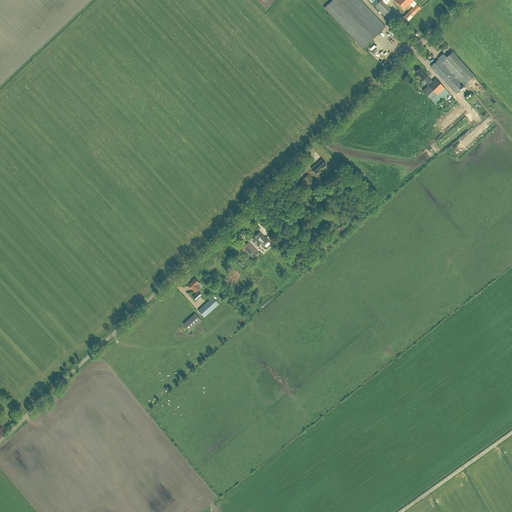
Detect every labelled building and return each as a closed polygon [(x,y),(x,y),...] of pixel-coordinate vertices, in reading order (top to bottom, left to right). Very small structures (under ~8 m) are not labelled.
[(386,26),(360,0),(331,0),(324,8),(363,49),(386,26)] [(396,16),(382,0),(381,0),(369,0),(375,6),(390,22),(396,16)] [(393,0),(403,10),(414,1),(413,0),(393,0)] [(406,23),(421,8),(416,4),(402,18),(406,23)] [(438,58),(430,66),(455,93),(474,75),(452,51),(441,62),(438,58)] [(427,86),(422,90),(436,105),(450,93),(436,78),(432,81),(420,68),(415,72),(427,86)] [(458,133),(468,120),(466,118),(461,125),(457,123),(453,128),(458,133)] [(440,140),(445,145),(454,137),(450,132),(440,140)] [(316,174),(326,164),(321,159),(315,165),(315,164),(311,168),(316,174)] [(308,174),(302,180),(310,188),(311,187),(315,191),(319,187),(315,184),(316,183),(308,174)] [(330,220),(325,214),(304,233),(310,239),(330,220)] [(348,230),(343,224),(317,247),(322,253),(348,230)] [(263,247),(264,246),(269,241),(265,238),(264,239),(259,232),(252,239),(258,245),(260,244),(263,247)] [(259,252),(248,242),(242,247),(252,258),(259,252)] [(199,288),(196,285),(199,283),(195,278),(188,285),(192,289),(195,292),(199,288)] [(197,300),(202,295),(198,291),(193,297),(197,300)] [(213,296),(197,310),(204,318),(219,304),(213,296)] [(195,313),(183,324),(189,331),(201,320),(195,313)]
